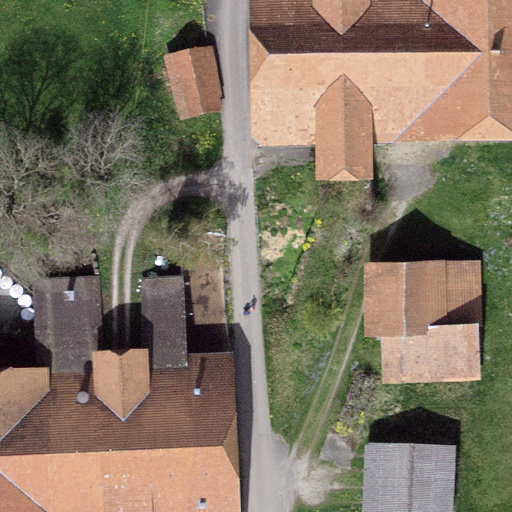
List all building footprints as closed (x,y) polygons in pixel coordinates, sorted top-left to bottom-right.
[(511,0),(417,0),(418,5),(252,8),(255,120),(319,119),(320,167),(362,166),(361,118),(511,116),(511,0)] [(207,52),(173,58),(183,116),(217,110),(207,52)] [(380,285),(387,381),(476,374),(469,267),(420,270),(421,283),(380,285)] [(0,511),(231,511),(228,391),(179,393),(176,288),(149,288),(141,367),(98,368),(89,290),(34,292),(37,385),(0,386),(0,511)] [(373,450),(372,511),(445,511),(446,451),(373,450)]
